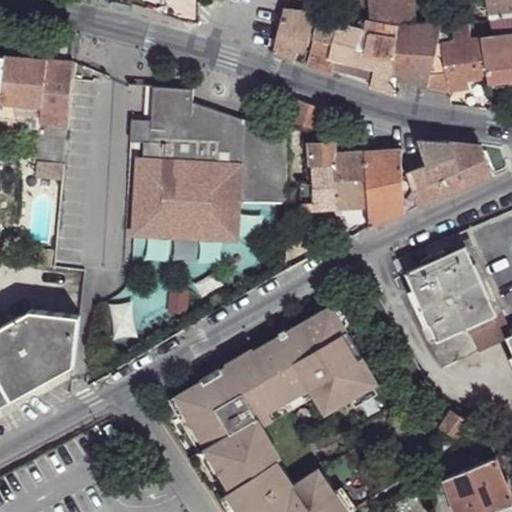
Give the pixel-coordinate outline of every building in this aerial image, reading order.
[(415,24),(413,0),(368,0),(371,22),(399,26),(394,80),(396,80),(428,87),(439,35),(442,23),(415,24)] [(511,0),(488,0),(492,18),(496,36),(498,40),(511,38),(511,0)] [(284,9),(273,54),(295,62),(298,51),(305,53),(317,13),(284,9)] [(359,76),(361,65),(375,68),(373,78),(396,86),(396,80),(394,80),(399,26),(371,22),(366,21),(365,31),(338,24),(338,23),(318,19),(313,40),(315,40),(308,66),(332,74),(333,70),(359,76)] [(482,38),(482,37),(471,39),(469,24),(453,26),(455,41),(448,42),(447,34),(439,35),(428,87),(450,91),(471,88),(470,81),(489,78),(482,38)] [(496,36),(482,38),(489,78),(490,83),(511,79),(511,38),(498,40),(496,36)] [(50,59),(6,54),(6,55),(0,112),(0,125),(16,127),(16,125),(18,104),(39,106),(43,107),(38,160),(64,163),(72,82),(74,61),(50,59)] [(373,78),(375,68),(361,65),(359,76),(372,79),(373,78)] [(372,79),(371,87),(395,96),(396,86),(373,78),(372,79)] [(286,201),(286,133),(193,102),(194,89),(154,86),(152,120),(159,120),(158,141),(145,140),(145,142),(144,158),(139,158),(135,236),(160,237),(161,221),(214,224),(214,240),(239,241),(241,200),(286,201)] [(296,98),(289,120),(321,130),(328,109),(296,98)] [(18,104),(16,125),(36,128),(39,106),(18,104)] [(134,119),(131,141),(145,142),(145,140),(158,141),(159,120),(152,120),(134,119)] [(481,143),(452,141),(418,138),(426,158),(421,160),(423,167),(403,175),(405,211),(451,191),(493,173),(481,143)] [(342,207),(369,205),(365,150),(336,152),(335,142),(311,143),(315,208),(338,207),(339,217),(343,217),(342,207)] [(401,147),(365,150),(369,205),(370,227),(405,211),(403,175),(401,147)] [(62,180),(64,163),(38,160),(36,177),(62,180)] [(161,221),(160,237),(214,240),(214,224),(161,221)] [(466,244),(400,274),(442,367),(499,341),(511,370),(511,333),(507,335),(466,244)] [(203,379),(175,395),(181,405),(221,473),(231,490),(227,493),(239,511),(350,511),(356,506),(343,486),(336,490),(320,466),(295,483),(279,459),(283,457),(264,424),(314,394),(326,414),(352,398),(375,385),(379,383),(348,329),(335,308),(333,303),(288,329),(286,327),(279,331),(281,334),(255,349),(253,346),(226,362),(228,364),(222,368),(221,365),(201,377),(203,379)] [(343,303),(335,308),(348,329),(355,324),(343,303)] [(0,405),(75,364),(80,314),(33,309),(0,326),(0,405)] [(375,385),(352,398),(356,406),(379,392),(375,385)] [(221,473),(181,405),(175,408),(215,477),(221,473)] [(469,419),(452,409),(442,426),(458,436),(469,419)] [(489,457),(447,475),(458,511),(495,511),(495,510),(511,504),(511,481),(511,480),(498,449),(487,453),(489,457)] [(232,511),(239,511),(227,493),(222,496),(232,511)]
